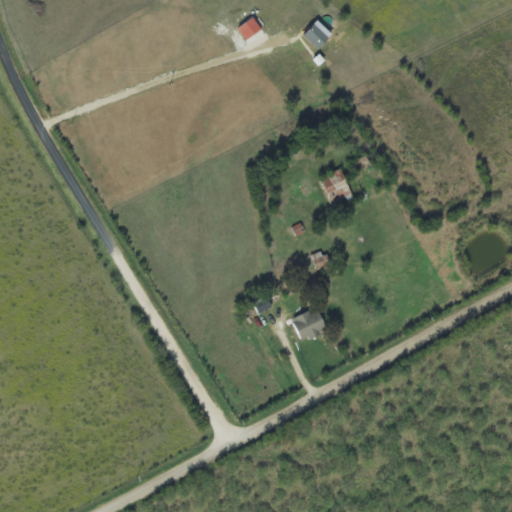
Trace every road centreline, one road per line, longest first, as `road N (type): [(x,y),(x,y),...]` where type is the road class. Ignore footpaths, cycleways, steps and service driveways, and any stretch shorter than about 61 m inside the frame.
road 1 (residential): [(112,511),(511,293)]
road 2 (residential): [(233,446),(0,61)]
